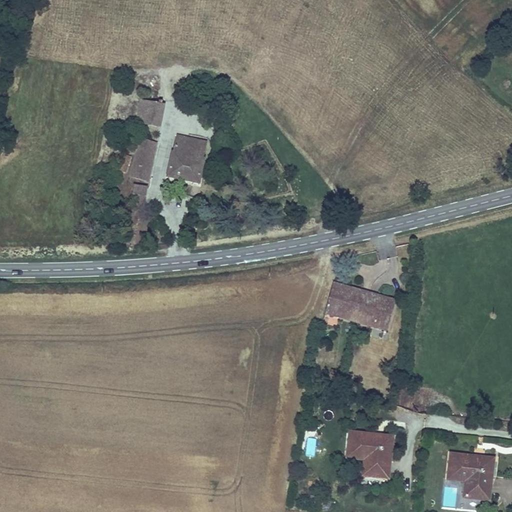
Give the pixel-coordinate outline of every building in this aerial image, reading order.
[(134,124),(159,129),(165,106),(139,101),(134,124)] [(165,179),(199,187),(209,144),(176,136),(172,153),(171,153),(165,179)] [(129,177),(148,182),(156,143),(137,139),(129,177)] [(120,171),(127,173),(131,157),(123,155),(120,171)] [(130,207),(144,209),(147,188),(133,186),(130,207)] [(382,332),(386,334),(388,328),(394,306),(395,301),(391,300),(332,283),(323,316),(356,325),(370,329),(382,332)] [(413,404),(431,407),(432,400),(434,392),(416,388),(413,404)] [(361,479),(389,483),(394,438),(373,435),(347,433),(347,439),(344,461),(362,463),(361,479)] [(480,504),(490,505),(490,500),(495,460),(449,455),(446,477),(445,484),(460,485),(463,486),(461,502),(480,504)]
